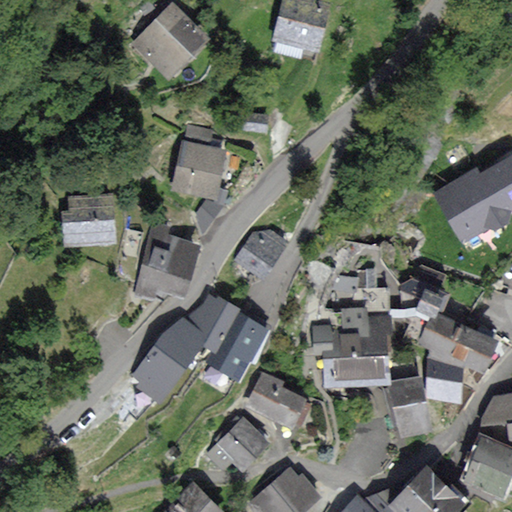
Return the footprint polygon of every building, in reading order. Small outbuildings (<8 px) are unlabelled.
[(328,4),(311,0),(285,0),(276,38),(316,48),(328,4)] [(207,39),(175,7),(138,44),(170,76),(207,39)] [(224,150),(185,143),(176,188),(215,196),(224,150)] [(476,172),(438,194),(464,237),(511,208),(511,160),(480,179),(476,172)] [(111,196),(73,199),(74,213),(64,213),(66,242),(114,239),(111,196)] [(167,229),(154,226),(136,290),(154,295),(157,285),(182,292),(195,245),(165,237),(167,229)] [(259,229),(238,259),(262,275),(282,245),(259,229)] [(345,326),(316,328),(318,355),(325,354),(327,384),(391,380),(385,291),(357,292),(358,309),(344,310),(345,326)] [(442,297),(427,291),(419,308),(434,315),(442,297)] [(206,345),(213,350),(238,311),(219,299),(217,302),(210,298),(195,322),(214,334),(206,345)] [(268,330),(241,313),(217,351),(211,360),(239,377),(268,330)] [(496,338),(435,317),(426,342),(437,346),(435,354),(484,370),(496,338)] [(206,337),(184,320),(163,336),(136,374),(143,380),(139,386),(160,400),(185,368),(206,337)] [(464,364),(432,360),(427,397),(459,401),(464,364)] [(279,381),(266,375),(251,404),(291,423),(302,401),(276,388),(279,381)] [(391,387),(404,435),(432,427),(419,379),(391,387)] [(511,394),(498,397),(485,424),(511,421),(511,424),(511,394)] [(269,443),(245,419),(210,453),(223,466),(232,457),(243,468),(269,443)] [(511,469),(511,449),(483,437),(466,478),(502,493),(511,469)] [(461,511),(465,508),(425,470),(397,500),(388,491),(376,503),(384,511),(388,511),(393,507),(397,511),(461,511)] [(298,481),(290,471),(251,504),(258,511),(302,511),(320,497),(303,477),(298,481)] [(220,511),(194,487),(170,511),(220,511)] [(367,511),(357,501),(345,511),(367,511)]
